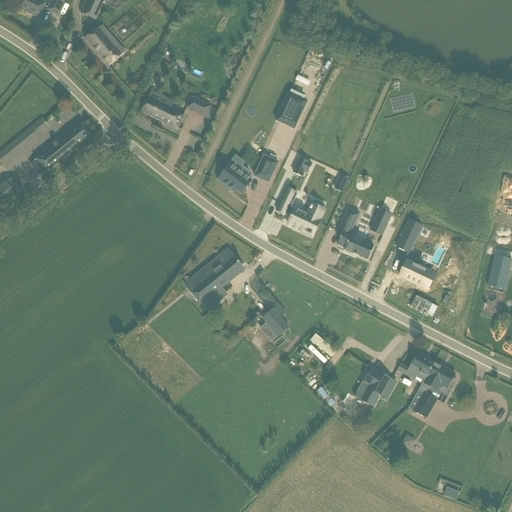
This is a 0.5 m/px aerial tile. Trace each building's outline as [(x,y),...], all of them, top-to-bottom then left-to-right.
[(21,0),(18,8),(38,18),(45,3),(38,0),(21,0)] [(57,15),(62,6),(62,7),(65,0),(51,0),(47,10),(57,15)] [(88,0),(85,8),(97,14),(104,0),(88,0)] [(98,28),(85,40),(108,67),(125,53),(106,31),(103,34),(98,28)] [(289,93),(275,121),(294,129),(307,101),(289,93)] [(186,108),(193,112),(198,101),(191,97),(186,108)] [(183,116),(148,99),(141,112),(176,129),(183,116)] [(42,118),(0,152),(0,162),(2,165),(38,136),(37,135),(48,125),(42,118)] [(39,177),(40,176),(46,171),(47,172),(91,136),(79,121),(33,158),(36,161),(30,166),(39,177)] [(278,163),(264,157),(254,177),(268,184),(278,163)] [(300,159),(293,173),(301,177),(304,171),(307,173),(311,164),(309,163),(300,159)] [(234,190),(241,195),(251,181),(246,177),(249,173),(241,167),(238,171),(230,165),(217,181),(233,192),(234,190)] [(0,208),(23,190),(13,177),(0,187),(0,208)] [(341,177),(335,190),(341,193),(347,180),(341,177)] [(382,177),(378,185),(370,180),(364,191),(380,199),(390,181),(382,177)] [(511,180),(506,179),(503,193),(507,194),(506,200),(505,206),(511,208),(511,180)] [(287,189),(276,212),(284,216),(285,215),(291,218),(287,225),(300,231),(313,237),(320,222),(318,221),(323,210),(322,210),(312,205),(311,207),(310,207),(309,209),(310,210),(307,216),(295,210),(290,207),(297,194),(292,191),(287,189)] [(347,209),(342,220),(354,225),(359,214),(347,209)] [(376,218),(370,230),(381,235),(390,215),(384,212),(381,220),(376,218)] [(340,223),(335,234),(341,237),(337,246),(344,249),(343,251),(352,255),(352,254),(367,261),(374,248),(364,243),(365,241),(350,235),(347,233),(349,227),(340,223)] [(408,223),(395,250),(406,255),(419,228),(408,223)] [(505,291),(511,261),(493,257),(487,286),(505,291)] [(216,258),(184,285),(204,309),(211,303),(208,299),(221,287),(243,270),(233,258),(223,267),(216,258)] [(433,274),(405,261),(399,275),(426,288),(433,274)] [(266,324),(261,328),(272,342),(288,329),(273,310),(262,319),(266,324)] [(317,334),(311,341),(331,358),(337,352),(317,334)] [(416,378),(424,383),(435,363),(418,353),(409,369),(401,364),(397,371),(414,381),(416,378)] [(423,384),(419,392),(424,395),(425,395),(428,397),(433,389),(438,392),(447,397),(451,391),(456,382),(452,379),(455,374),(435,363),(424,383),(423,384)] [(363,397),(360,401),(372,407),(374,403),(376,404),(380,397),(390,379),(377,372),(376,373),(370,370),(363,383),(369,386),(367,390),(363,397)] [(434,400),(428,397),(425,395),(424,395),(419,392),(408,410),(414,413),(426,420),(433,407),(431,406),(434,400)] [(401,445),(410,450),(417,441),(407,435),(401,445)] [(447,488),(443,496),(456,501),(459,493),(447,488)]
